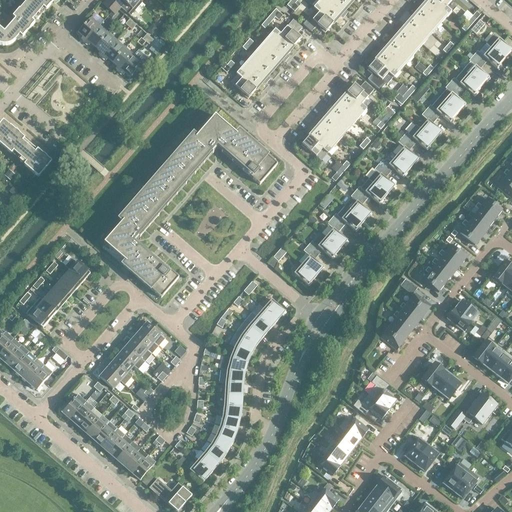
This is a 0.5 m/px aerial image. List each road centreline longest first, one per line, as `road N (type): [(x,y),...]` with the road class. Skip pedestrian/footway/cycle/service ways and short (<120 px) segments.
road 1 (tertiary): [(353,284),(511,98)]
road 2 (tertiary): [(221,507),(274,432),(297,367)]
road 3 (residential): [(239,250),(306,173),(275,143)]
road 4 (residential): [(275,143),(255,124),(318,55),(337,63)]
road 5 (residential): [(141,511),(36,417)]
road 6 (residential): [(139,297),(118,277),(72,332),(82,359)]
